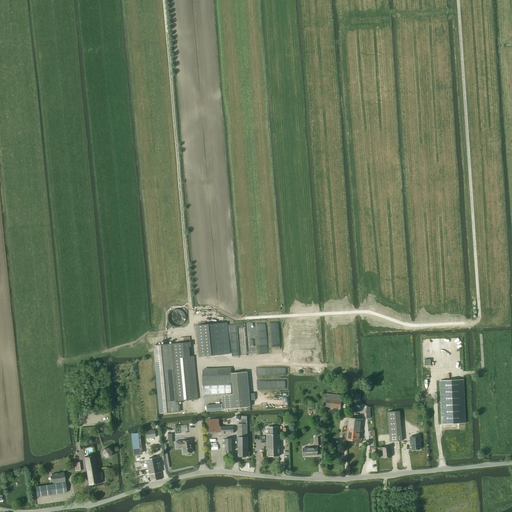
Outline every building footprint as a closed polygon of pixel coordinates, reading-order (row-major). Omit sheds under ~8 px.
[(213,324),(196,325),(199,356),(199,357),(214,355),(213,346),(212,331),(212,327),(213,327),(213,324)] [(213,327),(212,327),(212,331),(213,346),(214,355),(229,353),(227,326),(213,327)] [(169,344),(171,358),(189,356),(188,342),(169,344)] [(169,344),(153,345),(160,413),(180,411),(179,401),(198,399),(193,356),(189,356),(171,358),(169,344)] [(231,382),(231,377),(231,373),(231,367),(202,369),(202,384),(231,382)] [(231,373),(231,377),(233,394),(222,395),(223,409),(250,407),(247,372),(231,373)] [(441,424),(465,423),(463,379),(439,380),(441,424)] [(231,394),(231,384),(203,385),(203,395),(231,394)] [(342,395),(327,393),(325,406),(324,406),(323,416),(326,416),(327,408),(340,409),(342,395)] [(352,393),(351,403),(360,404),(361,394),(352,393)] [(346,440),(353,441),(354,437),(354,432),(356,419),(349,418),(346,440)] [(208,433),(221,432),(221,427),(219,427),(219,419),(207,419),(208,433)] [(354,437),(353,441),(360,441),(361,440),(362,440),(362,438),(361,437),(363,419),(356,419),(354,432),(354,437)] [(247,456),(249,456),(249,452),(247,452),(247,451),(247,437),(247,424),(237,424),(238,456),(247,456)] [(221,427),(221,432),(221,434),(233,433),(233,426),(221,427)] [(268,456),(279,456),(278,434),(278,427),(267,427),(268,434),(266,434),(267,450),(268,450),(268,456)] [(147,438),(156,437),(155,429),(146,431),(147,438)] [(401,431),(389,432),(389,441),(401,440),(401,431)] [(411,449),(420,449),(419,436),(409,436),(410,441),(411,449)] [(225,451),(233,451),(232,439),(224,439),(225,451)] [(183,453),(192,452),(191,444),(190,444),(189,440),(176,441),(176,447),(183,447),(183,453)] [(378,458),(390,457),(389,445),(377,447),(378,458)] [(303,456),(317,455),(317,447),(303,448),(303,456)] [(89,485),(102,483),(100,471),(96,472),(93,456),(84,458),(89,485)] [(151,481),(162,479),(161,471),(158,457),(147,460),(149,474),(151,481)] [(53,484),(65,482),(63,472),(52,474),(53,484)] [(37,497),(66,493),(65,483),(35,487),(37,497)]
